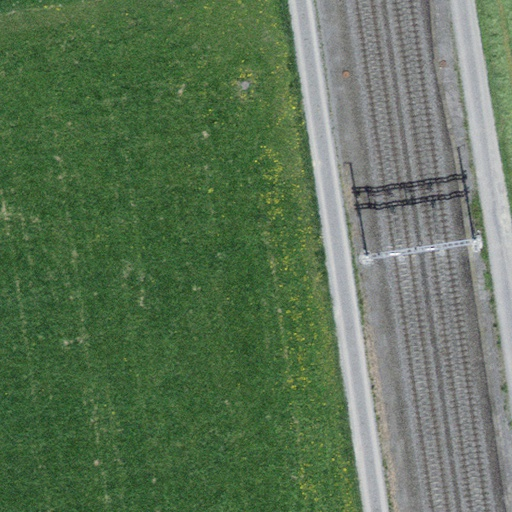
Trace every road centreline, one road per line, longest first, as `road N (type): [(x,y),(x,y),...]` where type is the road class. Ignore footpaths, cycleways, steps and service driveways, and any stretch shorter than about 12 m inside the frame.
road 1 (track): [(304,0),(380,511)]
road 2 (track): [(511,319),(463,0)]
